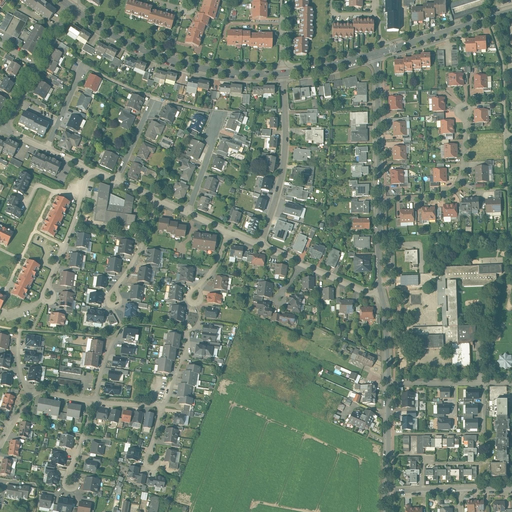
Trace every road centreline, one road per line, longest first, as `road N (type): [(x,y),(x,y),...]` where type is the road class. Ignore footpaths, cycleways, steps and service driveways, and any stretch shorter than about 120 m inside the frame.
road 1 (tertiary): [(282,72),(173,62),(70,5)]
road 2 (residential): [(259,244),(285,144),(282,72)]
road 3 (residential): [(379,200),(455,189),(465,117)]
road 4 (residential): [(378,54),(379,200)]
road 5 (residential): [(89,167),(44,304)]
road 6 (tertiary): [(511,11),(378,54)]
road 7 (residential): [(387,384),(511,382)]
